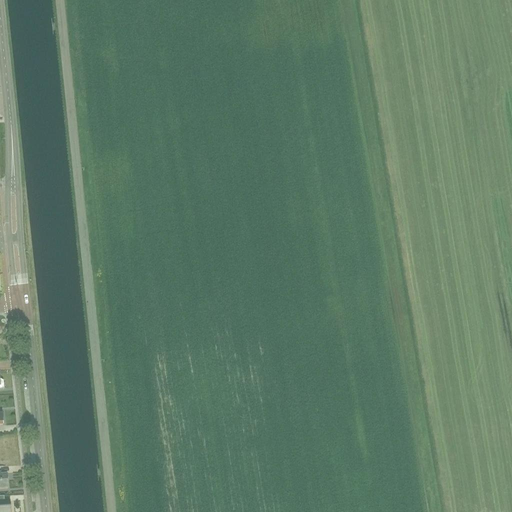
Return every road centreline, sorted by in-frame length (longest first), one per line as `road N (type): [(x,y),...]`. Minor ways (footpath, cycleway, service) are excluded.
road 1 (unclassified): [(112,511),(60,0)]
road 2 (tertiary): [(22,303),(0,20)]
road 3 (tertiary): [(46,511),(22,303)]
